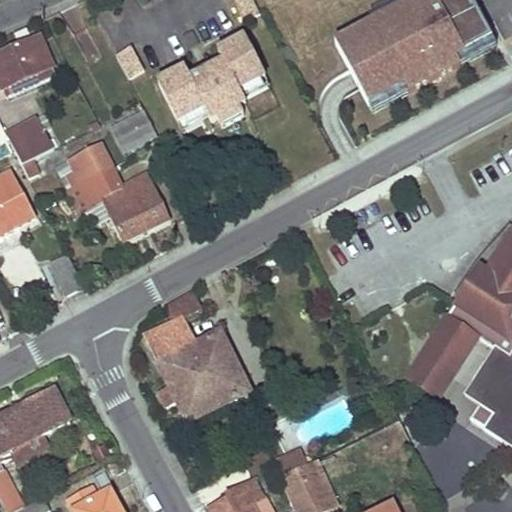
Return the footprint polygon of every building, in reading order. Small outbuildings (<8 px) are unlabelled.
[(237,0),(231,0),(237,9),(242,7),(237,0)] [(237,0),(242,7),(237,9),(244,24),(260,16),(252,0),(237,0)] [(498,48),(470,0),(421,0),(420,1),(409,7),(405,0),(370,19),(373,25),(336,45),(373,113),(498,48)] [(26,29),(13,34),(19,48),(0,56),(0,85),(2,91),(3,90),(8,102),(57,80),(40,40),(32,43),(26,29)] [(186,72),(159,86),(179,125),(205,112),(212,125),(218,121),(222,129),(244,118),(240,110),(247,106),(241,93),(266,80),(246,41),(219,55),(224,65),(191,82),(186,72)] [(132,49),(116,57),(129,82),(145,73),(132,49)] [(112,131),(123,155),(157,138),(144,114),(112,131)] [(7,138),(23,168),(33,163),(55,152),(44,132),(51,129),(46,117),(7,138)] [(56,169),(69,194),(112,172),(99,148),(56,169)] [(33,163),(23,168),(29,182),(39,177),(33,163)] [(112,172),(69,194),(80,217),(89,213),(96,228),(110,221),(123,246),(171,222),(149,177),(121,190),(112,172)] [(0,180),(0,238),(36,220),(12,174),(0,180)] [(511,233),(486,272),(480,268),(455,306),(406,381),(439,402),(479,341),(494,350),(475,381),(490,390),(479,407),(470,421),(485,431),(484,431),(502,443),(511,428),(511,233)] [(39,242),(47,257),(61,248),(53,234),(39,242)] [(50,267),(66,299),(84,290),(67,258),(50,267)] [(202,312),(193,294),(166,309),(173,324),(182,320),(183,322),(202,312)] [(195,348),(183,322),(182,320),(173,324),(164,328),(178,356),(195,348)] [(251,396),(221,335),(195,348),(178,356),(164,328),(144,338),(169,389),(159,395),(166,411),(177,406),(188,427),(251,396)] [(479,407),(490,390),(475,381),(464,397),(479,407)] [(42,439),(71,424),(53,390),(24,405),(26,408),(13,415),(0,422),(0,501),(4,509),(5,511),(20,511),(23,511),(0,467),(0,460),(11,455),(18,468),(49,452),(42,439)] [(13,415),(26,408),(24,405),(10,408),(13,415)] [(511,428),(502,443),(511,449),(511,428)] [(306,467),(299,452),(286,459),(292,473),(306,467)] [(250,477),(273,467),(272,465),(266,453),(244,463),(250,477)] [(292,473),(286,459),(272,465),(273,467),(279,479),(292,473)] [(325,511),(337,507),(316,463),(306,467),(292,473),(279,479),(294,511),(325,511)] [(255,511),(253,507),(264,501),(253,483),(227,497),(229,501),(210,511),(209,511),(255,511)] [(92,490),(69,503),(73,511),(119,511),(110,494),(98,501),(92,490)] [(23,511),(20,511),(49,511),(43,500),(23,511)] [(269,511),(264,501),(253,507),(255,511),(269,511)]
